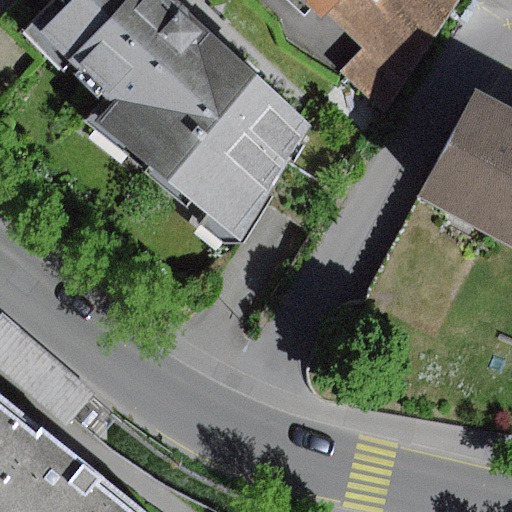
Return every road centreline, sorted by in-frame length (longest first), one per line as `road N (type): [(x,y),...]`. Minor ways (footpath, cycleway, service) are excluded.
road 1 (residential): [(511,57),(449,82),(231,435)]
road 2 (tertiary): [(231,435),(287,456),(511,508)]
road 3 (tertiary): [(0,270),(171,405),(231,435)]
